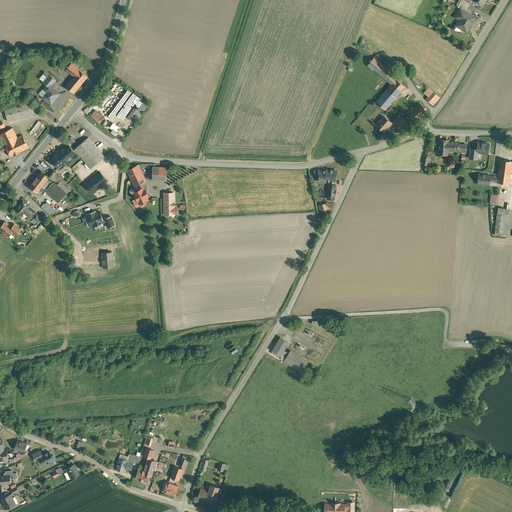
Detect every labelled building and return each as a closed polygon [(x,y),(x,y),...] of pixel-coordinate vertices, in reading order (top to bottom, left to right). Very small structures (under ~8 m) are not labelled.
[(474,17),(465,11),(470,3),(465,0),(461,0),(458,6),(461,8),(458,13),(463,16),(457,25),(456,24),(456,25),(462,28),(461,29),(467,32),(471,24),(470,24),(474,17)] [(393,74),(374,57),(367,65),(373,70),(374,69),(391,84),(395,79),(391,76),(393,74)] [(88,77),(71,63),(66,70),(74,76),(66,86),(74,93),(88,77)] [(46,72),(40,79),(44,82),(49,75),(46,72)] [(56,80),(49,75),(44,82),(43,82),(47,85),(48,84),(51,86),(56,80)] [(391,84),(382,94),(376,102),(386,110),(393,102),(392,102),(405,87),(395,79),(391,84)] [(51,86),(48,84),(47,85),(44,89),(44,90),(47,92),(43,97),(51,104),(54,99),(56,97),(60,93),(51,86)] [(440,97),(429,88),(424,93),(429,97),(427,99),(433,105),(440,97)] [(31,102),(4,109),(8,121),(35,114),(33,107),(31,102)] [(420,103),(408,115),(416,122),(420,118),(428,111),(420,103)] [(399,115),(394,122),(396,124),(402,117),(399,115)] [(392,123),(383,116),(376,125),(380,129),(380,130),(382,131),(383,131),(384,132),(392,123)] [(402,117),(396,124),(401,128),(407,122),(402,117)] [(38,121),(29,133),(39,140),(48,128),(38,121)] [(12,128),(2,133),(7,143),(5,144),(5,145),(7,149),(11,157),(13,155),(20,152),(29,148),(23,135),(18,138),(12,128)] [(105,157),(88,138),(74,150),(77,154),(78,156),(79,155),(91,169),(105,157)] [(459,142),(446,142),(446,140),(439,140),(438,154),(447,155),(448,151),(462,151),(462,145),(459,145),(459,142)] [(485,143),(478,142),(477,146),(476,149),(477,149),(477,152),(488,154),(488,153),(489,152),(489,147),(489,146),(489,144),(485,143)] [(68,144),(50,159),(57,168),(64,162),(66,163),(67,163),(77,154),(74,150),(68,144)] [(476,149),(470,148),(469,158),(476,159),(477,152),(477,149),(476,149)] [(77,154),(67,163),(72,168),(82,160),(78,156),(77,154)] [(511,161),(500,160),(497,177),(497,181),(497,182),(509,184),(511,161)] [(146,181),(138,165),(128,170),(135,186),(146,181)] [(167,166),(153,165),(152,180),(166,180),(167,172),(167,166)] [(326,171),(319,170),(318,176),(320,177),(319,181),(326,182),(326,181),(330,181),(334,182),(335,176),(336,177),(337,171),(327,170),(326,171)] [(41,172),(29,186),(37,193),(42,187),(46,190),(53,183),(49,178),(41,172)] [(72,188),(55,172),(49,178),(53,183),(46,190),(58,202),(72,188)] [(100,172),(85,184),(93,193),(107,181),(100,172)] [(490,175),(478,173),(477,183),(489,184),(489,180),(497,181),(497,177),(490,176),(490,175)] [(334,182),(330,181),(330,184),(329,184),(327,199),(334,200),(336,185),(333,185),(334,182)] [(137,191),(136,191),(134,192),(134,194),(137,199),(139,203),(140,204),(148,200),(146,197),(148,196),(148,195),(146,191),(145,190),(144,191),(143,188),(142,188),(137,191)] [(499,195),(491,194),(490,203),(498,204),(499,195)] [(164,195),(164,215),(174,214),(174,213),(174,208),(174,195),(164,195)] [(35,212),(28,207),(29,206),(23,201),(14,211),(21,216),(24,213),(31,218),(35,212)] [(506,209),(498,208),(495,232),(502,233),(506,209)] [(511,215),(511,209),(506,209),(502,233),(510,234),(511,215)] [(14,229),(5,222),(0,228),(0,229),(4,233),(3,233),(7,236),(10,233),(11,233),(14,229)] [(111,227),(105,231),(102,233),(105,238),(114,233),(111,227)] [(98,239),(82,241),(83,253),(84,253),(89,253),(99,252),(98,239)] [(112,252),(102,253),(103,266),(103,268),(104,268),(113,267),(113,261),(112,252)] [(295,353),(290,351),(289,353),(284,350),(289,342),(280,337),(272,350),(273,351),(271,353),(279,358),(280,356),(281,357),(280,359),(299,370),(302,366),(301,365),(304,359),(295,353)] [(27,444),(17,440),(14,448),(24,452),(27,444)] [(40,450),(32,454),(36,460),(40,458),(40,456),(42,455),(40,450)] [(51,456),(49,452),(42,455),(40,456),(40,458),(44,465),(55,459),(53,455),(51,456)] [(140,457),(130,453),(127,461),(134,463),(134,462),(138,463),(140,457)] [(127,461),(119,459),(116,470),(124,472),(125,469),(131,471),(134,463),(127,461)] [(144,471),(143,470),(142,471),(138,470),(136,478),(147,481),(149,475),(151,476),(153,470),(156,461),(148,459),(144,471)] [(74,464),(64,469),(66,472),(68,471),(71,478),(79,474),(74,464)] [(187,469),(175,465),(171,478),(182,482),(187,469)] [(12,470),(6,471),(6,472),(4,473),(4,475),(0,475),(0,484),(11,483),(11,478),(17,478),(16,472),(12,473),(12,470)] [(182,486),(168,481),(163,493),(177,498),(182,486)] [(219,488),(211,485),(208,491),(201,489),(198,497),(209,501),(208,502),(209,502),(209,501),(215,503),(214,504),(215,504),(218,495),(216,494),(219,488)] [(11,494),(2,498),(7,508),(16,504),(15,504),(12,498),(13,498),(11,494)] [(31,494),(24,497),(27,504),(34,500),(31,494)]
